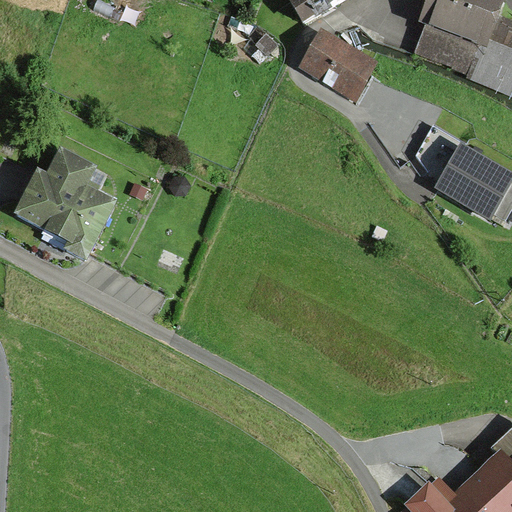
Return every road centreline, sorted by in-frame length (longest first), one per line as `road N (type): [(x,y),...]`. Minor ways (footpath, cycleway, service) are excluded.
road 1 (unclassified): [(188,349),(338,443),(383,511)]
road 2 (residential): [(0,249),(188,349)]
